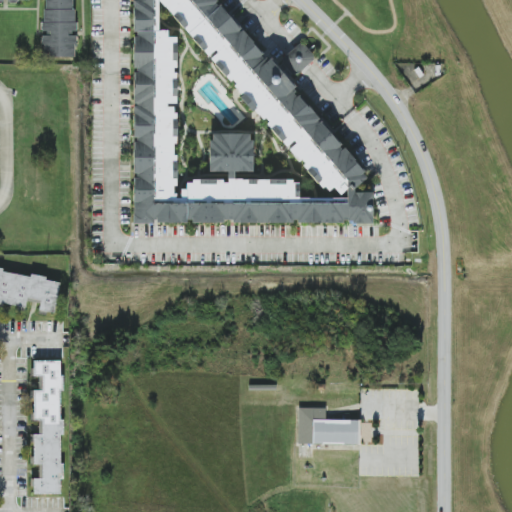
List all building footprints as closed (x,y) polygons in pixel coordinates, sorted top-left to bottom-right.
[(76,57),(76,33),(74,33),(73,0),(43,0),(44,33),(42,33),(43,58),(76,57)] [(133,0),(132,224),(152,224),(156,220),(157,222),(372,224),(373,192),(351,192),(364,180),(364,169),(294,94),(294,86),(290,81),(315,57),(301,43),(276,66),(269,58),(268,58),(214,0),(133,0)] [(55,313),(60,280),(0,270),(0,304),(25,308),(27,299),(41,301),(39,311),(55,313)] [(61,361),(34,361),(34,377),(39,377),(39,391),(33,391),(33,421),(39,421),(39,435),(32,435),(32,465),(39,465),(39,479),(32,479),(32,494),(62,494),(61,361)] [(297,444),(360,445),(360,421),(326,420),(326,409),(298,408),(297,444)]
